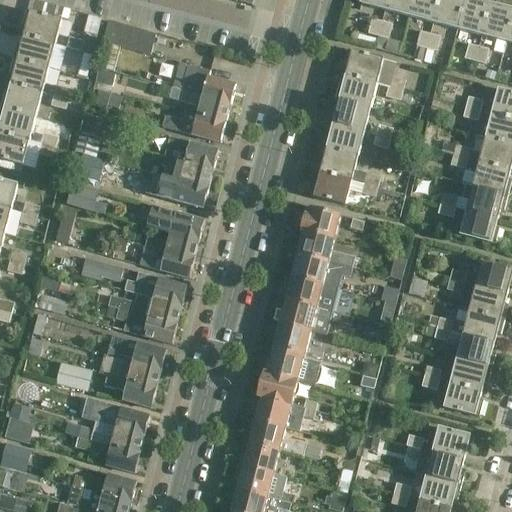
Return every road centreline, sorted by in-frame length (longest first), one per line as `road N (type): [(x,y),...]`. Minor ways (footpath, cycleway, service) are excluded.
road 1 (tertiary): [(175,511),(298,35)]
road 2 (residential): [(298,35),(167,0)]
